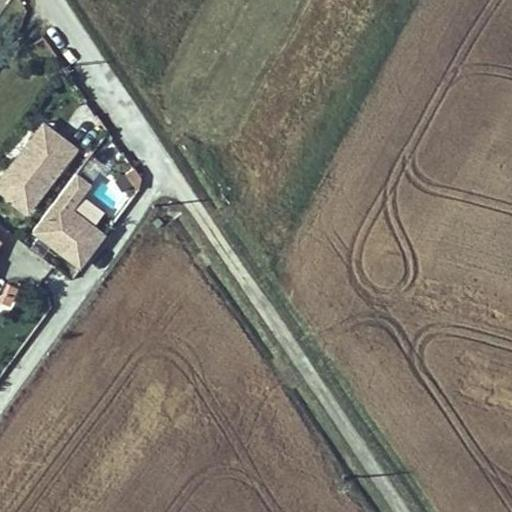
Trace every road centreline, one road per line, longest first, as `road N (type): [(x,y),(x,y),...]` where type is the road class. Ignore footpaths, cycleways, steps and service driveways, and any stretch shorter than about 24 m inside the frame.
road 1 (track): [(406,511),(192,195)]
road 2 (unclassified): [(192,195),(61,0)]
